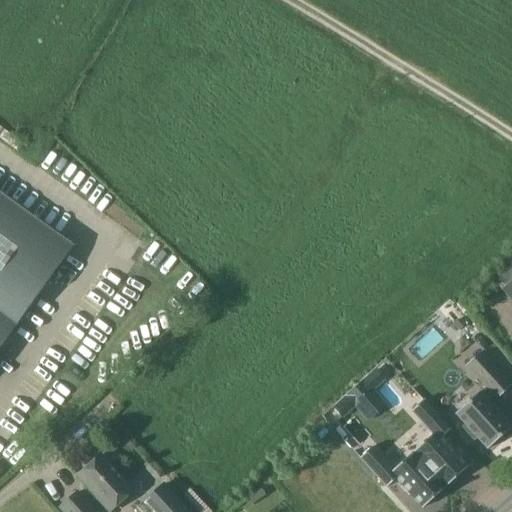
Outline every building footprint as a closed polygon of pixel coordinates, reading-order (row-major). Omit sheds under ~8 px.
[(0,346),(73,246),(0,193),(0,346)] [(511,300),(511,259),(491,279),(511,300)] [(490,447),(511,426),(511,409),(499,395),(503,391),(505,394),(511,387),(511,373),(493,351),(478,364),(497,386),(493,390),(491,388),(461,415),(471,426),(468,428),(479,440),(482,438),(490,447)] [(376,370),(355,389),(377,413),(385,405),(371,390),(384,379),(376,370)] [(355,389),(334,408),(342,416),(355,405),(368,420),(377,413),(355,389)] [(417,453),(396,470),(425,505),(447,486),(424,458),(437,447),(417,423),(402,435),(417,453)] [(130,490),(99,455),(76,475),(86,487),(78,494),(75,492),(59,507),(63,511),(92,511),(87,506),(97,498),(108,510),(130,490)] [(355,457),(334,473),(357,501),(372,489),(391,511),(415,511),(425,505),(396,470),(378,485),(355,457)] [(166,482),(142,503),(149,511),(185,511),(186,511),(190,508),(166,482)] [(255,506),(267,496),(262,490),(250,500),(255,506)]
